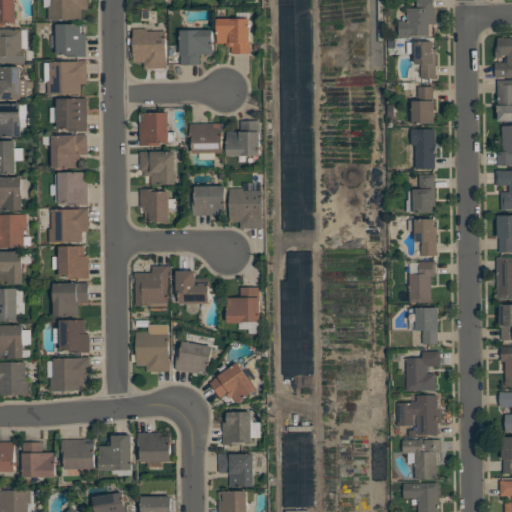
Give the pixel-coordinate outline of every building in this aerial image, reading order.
[(0,25),(0,0),(16,0),(17,25),(0,25)] [(48,20),(47,6),(52,5),(51,0),(87,0),(88,8),(81,9),(81,18),(48,20)] [(398,38),(397,21),(405,21),(405,8),(416,8),(415,0),(435,0),(436,37),(398,38)] [(217,17),(250,17),(251,52),(231,52),(231,46),(226,46),(226,42),(217,42),(217,17)] [(57,23),(85,22),(86,56),(58,57),(57,23)] [(0,28),(22,28),(22,48),(25,48),(25,63),(0,63),(0,28)] [(133,28),(147,28),(147,30),(166,30),(166,68),(144,68),(144,61),(133,61),(133,28)] [(179,28),(214,28),(214,53),(199,53),(199,64),(179,64),(179,28)] [(511,38),(511,77),(495,77),(495,63),(495,38),(511,38)] [(413,43),(435,43),(436,79),(420,79),(420,66),(413,66),(413,43)] [(47,94),(46,62),(63,60),(87,60),(87,83),(81,83),(81,94),(64,93),(47,94)] [(0,100),(0,65),(22,65),(22,100),(0,100)] [(511,80),(511,105),(497,106),(496,81),(511,80)] [(411,102),(416,102),(416,87),(433,87),(433,102),(434,102),(434,125),(411,125),(411,102)] [(58,97),(87,97),(87,130),(58,131),(58,97)] [(0,102),(22,102),(22,135),(0,135),(0,102)] [(496,106),(511,106),(511,122),(496,122),(496,106)] [(139,112),(169,111),(169,145),(139,145),(139,112)] [(262,154),(228,156),(226,130),(241,130),(241,120),(260,120),(262,154)] [(189,123),(224,123),(224,152),(190,152),(189,123)] [(511,125),(511,167),(497,167),(497,152),(501,152),(501,125),(511,125)] [(410,129),(435,129),(435,170),(414,170),(414,146),(410,146),(410,129)] [(52,167),(51,134),(86,132),(87,155),(80,155),(81,160),(77,160),(77,166),(52,167)] [(0,139),(16,139),(17,173),(0,173),(0,139)] [(140,151),(176,150),(176,183),(141,184),(140,151)] [(511,169),(511,210),(500,210),(500,192),(508,192),(508,186),(495,187),(495,170),(511,169)] [(58,171),(88,171),(88,206),(59,206),(58,171)] [(0,175),(22,175),(23,209),(0,209),(0,175)] [(434,175),(435,214),(412,215),(412,191),(418,190),(418,175),(434,175)] [(264,228),(240,228),(240,222),(230,222),(230,188),(243,188),(243,181),(263,181),(264,228)] [(193,215),(192,185),(227,185),(227,214),(193,215)] [(140,188),(170,187),(171,221),(140,221),(140,188)] [(89,207),(89,231),(82,231),(83,241),(49,242),(49,228),(52,228),(52,208),(89,207)] [(0,213),(27,213),(28,248),(0,248),(0,213)] [(496,217),(511,216),(511,253),(498,253),(498,239),(496,239),(496,217)] [(413,221),(436,221),(436,257),(421,257),(421,244),(413,244),(413,221)] [(59,245),(88,245),(89,278),(60,279),(59,245)] [(0,250),(24,250),(24,283),(1,283),(1,270),(0,270),(0,250)] [(496,258),(511,258),(511,299),(496,299),(496,258)] [(408,305),(407,263),(435,262),(436,277),(430,277),(431,304),(408,305)] [(135,272),(152,272),(152,265),(169,265),(169,303),(150,303),(150,305),(135,306),(135,272)] [(210,303),(180,303),(180,293),(177,293),(177,270),(196,270),(197,282),(210,282),(210,303)] [(54,282),(89,282),(89,302),(79,302),(79,315),(54,316),(54,282)] [(228,297),(241,297),(241,286),(260,286),(261,296),(262,321),(260,321),(260,333),(249,333),(249,328),(239,329),(239,321),(228,321),(228,297)] [(0,287),(18,287),(18,321),(0,321),(0,287)] [(499,306),(511,305),(511,342),(501,343),(500,328),(499,328),(499,306)] [(414,309),(438,309),(439,345),(422,345),(422,332),(415,332),(414,309)] [(60,319),(86,319),(86,334),(90,334),(90,355),(60,355),(60,319)] [(0,324),(24,324),(24,358),(0,358),(0,324)] [(149,331),(148,325),(169,324),(170,371),(147,371),(147,365),(136,365),(136,331),(149,331)] [(208,376),(176,370),(181,340),(214,346),(208,376)] [(500,347),(511,347),(511,387),(504,388),(504,362),(500,362),(500,347)] [(405,392),(405,359),(422,359),(421,352),(440,352),(440,367),(435,367),(435,391),(405,392)] [(53,358),(90,358),(91,379),(85,380),(85,390),(51,391),(50,377),(54,377),(53,358)] [(0,361),(26,361),(26,381),(29,381),(29,394),(0,394),(0,361)] [(238,361),(257,388),(237,403),(232,396),(229,398),(226,394),(220,398),(209,382),(238,361)] [(499,392),(511,392),(511,431),(504,431),(504,407),(499,408),(499,392)] [(439,396),(440,438),(408,438),(408,427),(396,427),(396,404),(416,403),(416,396),(439,396)] [(227,422),(227,411),(252,410),(253,441),(233,441),(233,444),(222,444),(222,422),(227,422)] [(140,461),(140,452),(137,452),(137,432),(171,432),(171,461),(140,461)] [(99,470),(99,446),(111,445),(111,434),(131,434),(132,470),(99,470)] [(501,438),(511,438),(511,474),(501,474),(501,438)] [(61,439),(93,439),(96,468),(62,468),(61,439)] [(0,471),(0,441),(16,441),(16,471),(0,471)] [(402,441),(440,441),(440,454),(436,454),(437,480),(414,480),(413,454),(402,454),(402,441)] [(23,476),(22,442),(42,442),(43,452),(57,452),(57,476),(23,476)] [(218,453),(254,453),(254,486),(230,486),(230,473),(218,473),(218,453)] [(499,481),(511,481),(511,511),(504,511),(504,497),(499,497),(499,481)] [(94,511),(91,488),(124,483),(127,511),(94,511)] [(402,484),(439,483),(439,511),(417,511),(417,499),(402,499),(402,484)] [(217,511),(217,490),(248,489),(248,511),(217,511)] [(0,511),(0,490),(31,490),(31,511),(0,511)] [(138,511),(138,496),(172,495),(172,511),(138,511)]
